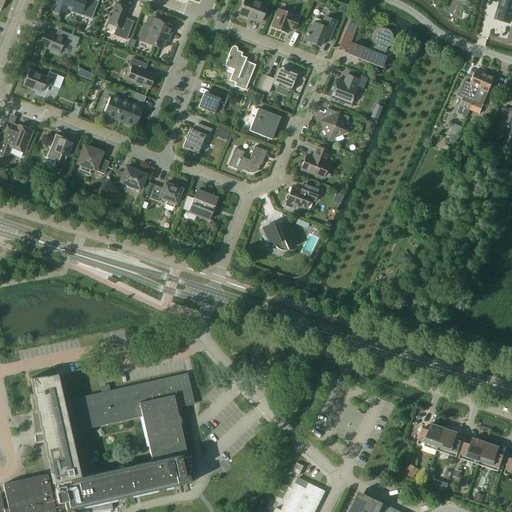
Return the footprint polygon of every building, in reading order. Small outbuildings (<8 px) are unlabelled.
[(98,1),(95,0),(57,0),(53,12),(64,16),(68,6),(72,8),(71,11),(91,19),(98,1)] [(252,0),(244,0),(239,15),(253,21),(254,20),(261,22),(267,6),(252,0)] [(500,0),(500,3),(502,4),(497,20),(510,23),(511,16),(511,7),(510,7),(511,3),(508,2),(508,0),(500,0)] [(346,13),(349,5),(341,3),(339,10),(346,13)] [(116,4),(108,24),(116,27),(113,35),(126,41),(132,26),(124,22),(129,9),(116,4)] [(278,9),(271,28),(287,34),(289,28),(295,31),(300,18),(294,16),(294,15),(278,9)] [(309,28),(304,41),(320,47),(324,35),(330,37),(336,22),(325,17),(323,21),(315,18),(311,29),(309,28)] [(151,29),(146,44),(162,50),(167,36),(170,36),(174,26),(153,18),(149,28),(151,29)] [(382,30),(381,30),(379,30),(378,31),(376,32),(375,34),(374,35),(374,37),(373,39),(374,41),(374,43),(375,44),(376,45),(369,51),(351,44),(351,45),(349,44),(356,25),(349,22),(339,48),(347,51),(347,50),(349,51),(348,54),(382,68),(386,57),(383,57),(387,48),(386,47),(388,46),(389,44),(390,43),(391,41),(391,39),(391,37),(391,36),(390,34),(390,33),(389,33),(389,32),(388,31),(387,31),(386,30),(385,30),(384,30),(383,30),(382,30)] [(45,31),(39,46),(59,53),(63,43),(75,48),(79,38),(61,31),(59,37),(45,31)] [(241,56),(242,53),(237,51),(237,49),(237,48),(235,47),(233,46),(232,47),(231,49),(228,55),(229,55),(224,66),(233,70),(229,81),(235,83),(234,86),(245,91),(255,65),(247,62),(247,64),(244,63),(246,58),(241,56)] [(132,67),(126,81),(149,90),(155,75),(144,71),(146,65),(131,59),(129,65),(132,67)] [(440,62),(437,69),(444,72),(447,65),(440,62)] [(279,69),(278,68),(274,79),(266,76),(260,90),(269,93),(272,85),(290,92),(293,85),(294,85),(295,85),(295,84),(296,84),(296,83),(296,82),(296,81),(295,81),(295,80),(297,75),(289,72),(288,73),(284,71),(284,70),(284,69),(283,68),(282,68),(281,67),(281,68),(280,68),(279,68),(279,69)] [(47,78),(29,71),(24,85),(41,92),(45,84),(52,87),(56,76),(49,73),(47,78)] [(464,81),(458,96),(463,98),(459,106),(469,110),(476,96),(485,75),(475,71),(470,84),(464,81)] [(86,73),(84,79),(90,81),(93,76),(93,75),(87,72),(86,73)] [(337,80),(330,97),(350,105),(357,88),(356,87),(359,79),(346,75),(343,82),(337,80)] [(476,96),(469,110),(478,114),(488,92),(489,93),(494,79),(485,75),(476,96)] [(211,98),(203,95),(198,108),(214,114),(216,110),(222,112),(228,97),(213,91),(211,98)] [(134,95),(132,100),(143,104),(145,99),(134,95)] [(141,108),(112,96),(104,115),(134,127),(141,108)] [(248,99),(246,98),(243,107),(247,109),(251,100),(248,99)] [(320,121),(321,124),(321,125),(322,125),(328,139),(330,140),(348,132),(344,123),(347,121),(348,117),(328,109),(327,108),(323,119),(324,119),(323,122),(321,121),(320,121)] [(258,109),(249,131),(271,140),(280,118),(258,109)] [(0,161),(4,163),(10,148),(23,153),(32,131),(19,126),(17,129),(13,127),(6,124),(2,133),(0,132),(0,161)] [(212,129),(197,124),(194,131),(189,129),(187,135),(184,138),(186,139),(182,148),(198,154),(203,141),(206,143),(212,129)] [(461,128),(454,124),(450,133),(457,136),(461,128)] [(47,144),(49,149),(46,158),(63,165),(72,144),(61,140),(62,138),(55,135),(52,142),(47,144)] [(511,145),(507,143),(503,151),(511,154),(511,145)] [(84,146),(77,164),(81,166),(79,171),(81,172),(83,173),(84,174),(86,174),(88,174),(90,169),(104,175),(108,162),(100,159),(102,153),(84,146)] [(235,148),(228,166),(237,170),(238,168),(249,173),(251,173),(254,173),(256,172),(257,171),(258,169),(260,165),(261,166),(267,151),(254,147),(249,160),(242,157),(244,152),(235,148)] [(329,152),(316,147),(312,158),(306,156),(301,170),(323,178),(328,164),(325,163),(329,152)] [(123,173),(118,171),(113,182),(119,185),(120,182),(125,184),(125,185),(125,186),(126,187),(128,188),(130,189),(131,189),(133,189),(134,189),(135,188),(140,190),(145,175),(126,168),(123,173)] [(66,171),(61,170),(56,182),(61,184),(66,171)] [(154,185),(149,198),(158,202),(159,198),(167,201),(165,205),(173,208),(174,204),(176,205),(182,190),(165,183),(163,189),(154,185)] [(316,198),(319,190),(308,186),(305,193),(291,188),(285,204),(291,206),(292,205),(304,210),(310,195),(316,198)] [(196,190),(188,213),(208,221),(217,198),(196,190)] [(336,193),(333,202),(340,204),(342,195),(336,193)] [(273,228),(272,224),(262,228),(270,247),(274,245),(275,246),(276,247),(277,248),(278,249),(279,250),(281,250),(282,251),(283,251),(284,251),(285,251),(286,250),(287,250),(295,247),(284,223),(273,228)] [(310,256),(318,237),(310,234),(302,252),(310,256)] [(196,475),(191,454),(187,455),(176,410),(194,405),(187,373),(124,387),(110,390),(100,392),(69,400),(63,401),(57,375),(46,377),(30,379),(33,398),(34,398),(36,413),(32,413),(35,437),(36,442),(43,441),(43,443),(44,443),(46,456),(46,459),(48,459),(50,474),(47,475),(55,511),(65,509),(66,511),(76,509),(84,507),(84,511),(88,511),(110,509),(109,501),(111,501),(139,495),(174,487),(190,483),(189,476),(194,475),(196,475)] [(285,407),(289,412),(294,408),(290,404),(285,407)] [(436,452),(443,430),(430,425),(428,432),(422,430),(416,446),(436,452)] [(457,434),(443,430),(436,452),(455,459),(461,443),(455,441),(457,434)] [(477,466),(485,444),(472,439),(469,446),(463,444),(458,460),(477,466)] [(498,448),(485,444),(477,466),(497,473),(502,457),(496,455),(498,448)] [(511,478),(511,460),(508,459),(503,475),(511,478)] [(304,466),(297,463),(292,472),(299,476),(304,466)] [(417,471),(410,466),(404,475),(412,480),(417,471)] [(47,475),(3,485),(8,509),(6,510),(4,510),(4,511),(55,511),(47,475)] [(298,478),(295,483),(306,489),(309,483),(300,479),(298,478)] [(315,511),(325,492),(309,483),(306,489),(295,483),(281,511),(276,508),(273,511),(315,511)] [(484,496),(477,493),(474,500),(481,502),(484,496)] [(399,511),(378,501),(377,502),(378,502),(377,504),(361,496),(353,511),(399,511)]
